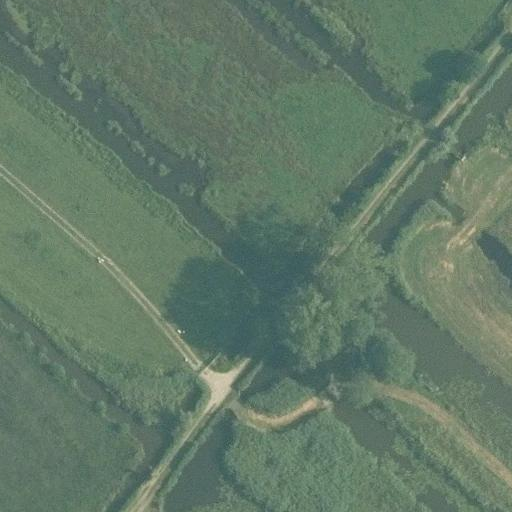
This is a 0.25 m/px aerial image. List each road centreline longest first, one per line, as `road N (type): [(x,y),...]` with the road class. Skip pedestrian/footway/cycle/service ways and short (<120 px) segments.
road 1 (track): [(511,35),(136,511)]
road 2 (track): [(249,418),(91,250),(0,172)]
road 3 (track): [(136,511),(59,443),(0,350)]
